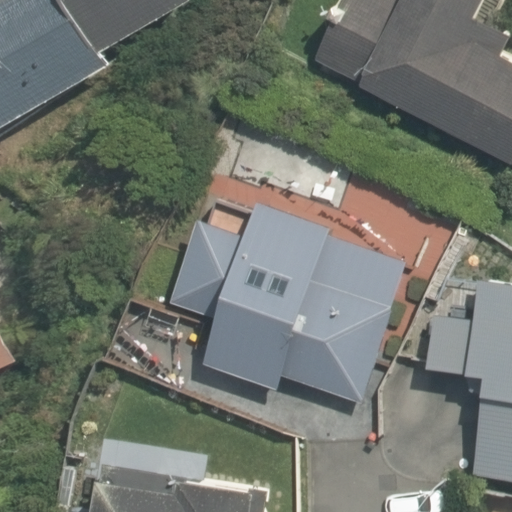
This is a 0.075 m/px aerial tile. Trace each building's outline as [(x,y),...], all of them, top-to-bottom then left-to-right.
[(0,0),(0,124),(109,59),(101,45),(178,0),(0,0)] [(338,0),(310,55),(511,157),(511,54),(455,25),(467,0),(338,0)] [(205,309),(194,338),(187,359),(271,389),(278,368),(356,396),(404,262),(318,231),(325,212),(244,183),(231,217),(214,211),(182,301),(205,309)] [(511,266),(464,265),(462,308),(423,306),(421,366),(476,368),(471,469),(511,470),(511,266)] [(0,358),(12,354),(0,317),(0,358)] [(237,511),(242,477),(82,453),(75,511),(237,511)]
